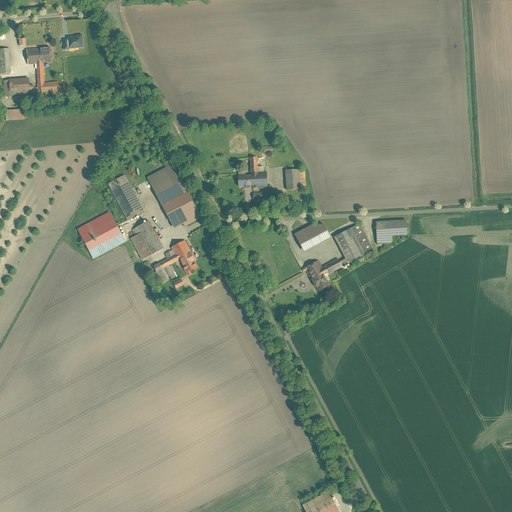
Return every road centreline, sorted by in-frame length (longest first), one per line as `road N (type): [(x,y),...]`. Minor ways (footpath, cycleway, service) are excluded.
road 1 (residential): [(374,511),(221,224)]
road 2 (unclassified): [(221,224),(511,206)]
road 3 (residential): [(221,224),(112,11)]
